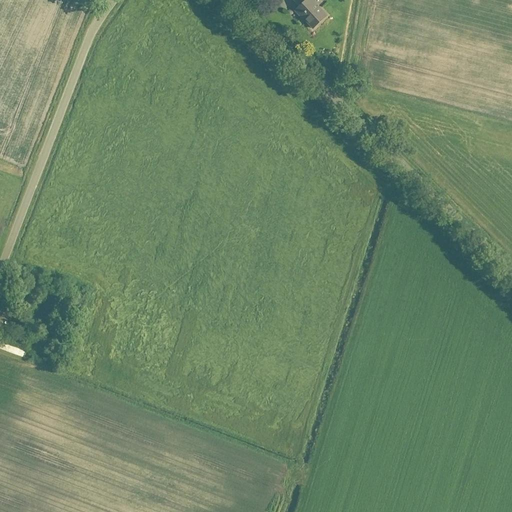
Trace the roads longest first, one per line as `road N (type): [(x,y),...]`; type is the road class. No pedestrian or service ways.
road 1 (unclassified): [(511,274),(229,0)]
road 2 (unclassified): [(0,270),(88,37),(113,0)]
